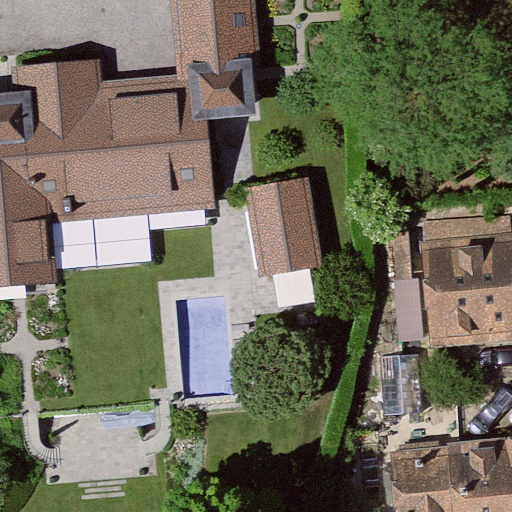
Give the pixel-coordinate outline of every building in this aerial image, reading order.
[(246,0),(173,0),(178,74),(198,72),(203,141),(255,137),(246,0)] [(9,91),(0,91),(0,305),(58,300),(51,237),(198,223),(188,127),(184,80),(104,88),(102,67),(57,71),(7,76),(9,91)] [(306,187),(240,203),(261,289),(327,273),(306,187)] [(511,238),(407,245),(410,355),(511,351),(511,238)] [(511,511),(511,445),(382,454),(385,511),(511,511)]
